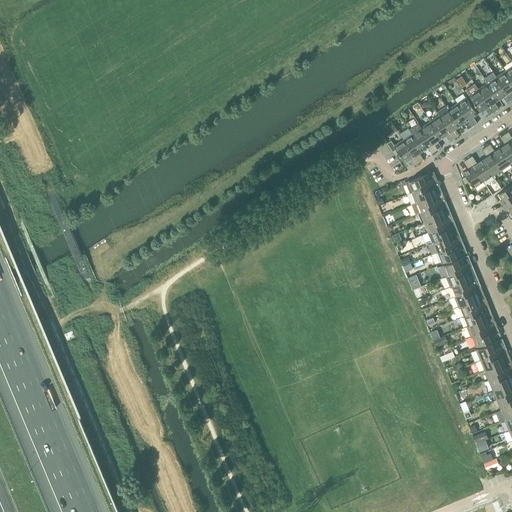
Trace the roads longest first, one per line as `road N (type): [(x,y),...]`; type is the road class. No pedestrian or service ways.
road 1 (motorway): [(80,511),(0,319)]
road 2 (residential): [(511,117),(445,166),(466,223)]
road 3 (residential): [(466,223),(511,337)]
